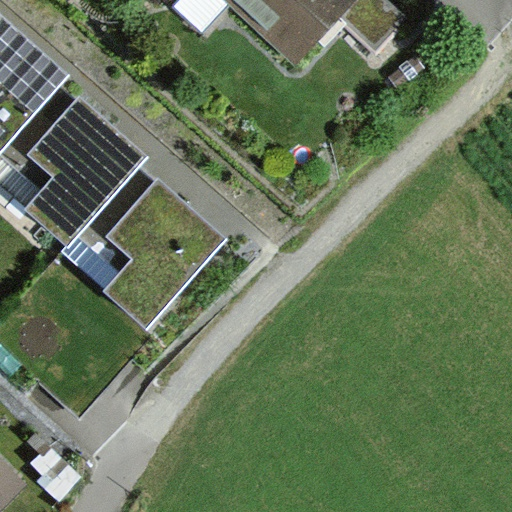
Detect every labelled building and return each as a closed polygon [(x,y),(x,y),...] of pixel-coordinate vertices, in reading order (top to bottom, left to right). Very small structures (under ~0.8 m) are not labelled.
[(221,0),(298,69),(342,22),(361,0),(221,0)] [(361,0),(342,22),(375,52),(406,19),(384,0),(361,0)] [(68,84),(0,24),(0,159),(1,159),(62,91),(68,84)] [(147,167),(62,91),(1,159),(44,197),(28,215),(70,253),(81,242),(142,173),(147,167)] [(227,248),(142,173),(81,242),(122,277),(104,298),(148,337),(227,248)] [(0,511),(7,511),(29,490),(0,461),(0,511)]
